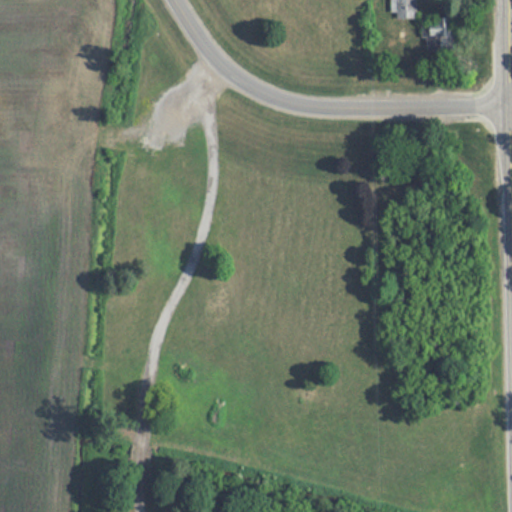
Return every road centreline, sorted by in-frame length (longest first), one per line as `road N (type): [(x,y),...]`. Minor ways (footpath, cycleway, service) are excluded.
road 1 (tertiary): [(508,511),(506,0)]
road 2 (residential): [(505,106),(327,108),(242,83),(208,53),(175,0)]
